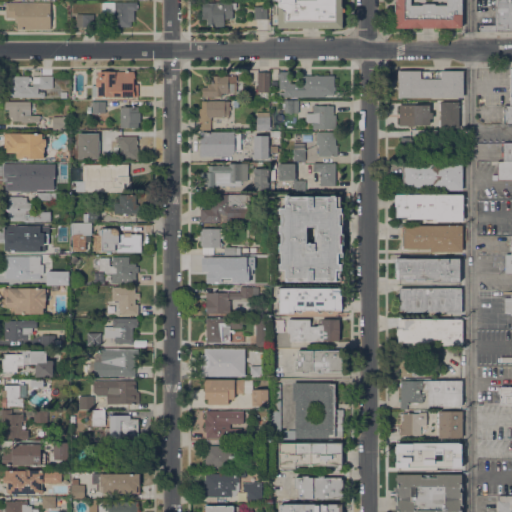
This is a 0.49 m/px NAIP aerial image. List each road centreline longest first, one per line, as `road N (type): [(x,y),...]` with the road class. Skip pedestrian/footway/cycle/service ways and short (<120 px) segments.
road 1 (residential): [(367,511),(365,0)]
road 2 (residential): [(169,511),(170,0)]
road 3 (residential): [(367,50),(0,49)]
road 4 (residential): [(511,49),(367,50)]
